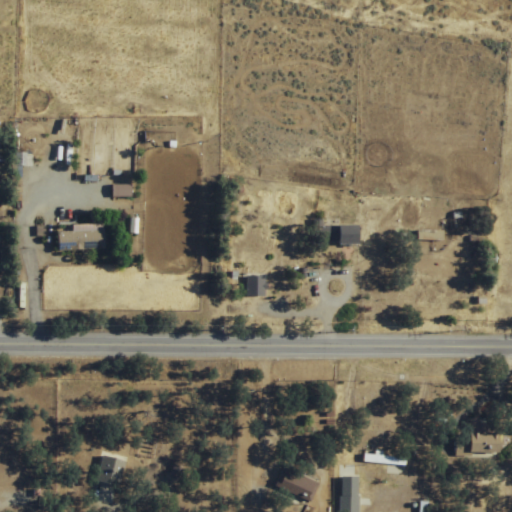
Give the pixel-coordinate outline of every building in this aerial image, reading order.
[(351,244),(351,225),(316,225),(316,244),(351,244)] [(51,250),(99,250),(99,231),(51,231),(51,250)] [(438,239),(438,231),(414,231),(414,239),(438,239)] [(241,296),(261,296),(261,275),(241,275),(241,296)] [(452,455),(493,455),(493,432),(452,432),(452,455)] [(359,462),(402,464),(403,452),(359,451),(359,462)] [(121,458),(95,455),(91,482),(94,482),(92,498),(106,500),(107,488),(117,489),(121,458)] [(425,511),(426,501),(415,501),(414,511),(425,511)]
